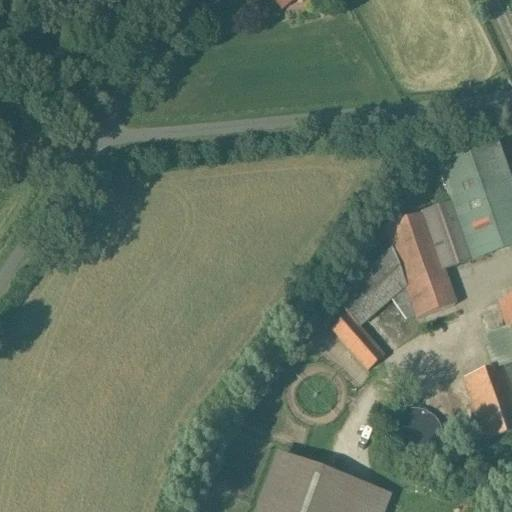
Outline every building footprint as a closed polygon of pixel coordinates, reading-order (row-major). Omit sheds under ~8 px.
[(273,0),(280,10),(294,2),(301,4),(306,0),(273,0)] [(511,248),(511,193),(496,147),(439,167),(451,205),(384,228),(392,251),(334,301),(347,316),(330,330),(367,373),(383,359),(356,329),(394,295),(403,322),(414,318),(415,320),(454,307),(441,272),(511,248)] [(511,298),(497,303),(504,330),(511,353),(511,298)] [(511,404),(505,385),(511,382),(511,353),(504,330),(481,339),(490,370),(462,379),(485,443),(511,434),(511,404)] [(438,449),(440,438),(437,428),(431,419),(422,413),(412,412),(401,414),(393,420),(387,429),(385,440),(387,450),(393,459),(402,464),(413,466),(423,464),(432,458),(438,449)] [(300,467),(277,459),(257,511),(381,511),(386,500),(300,467)]
